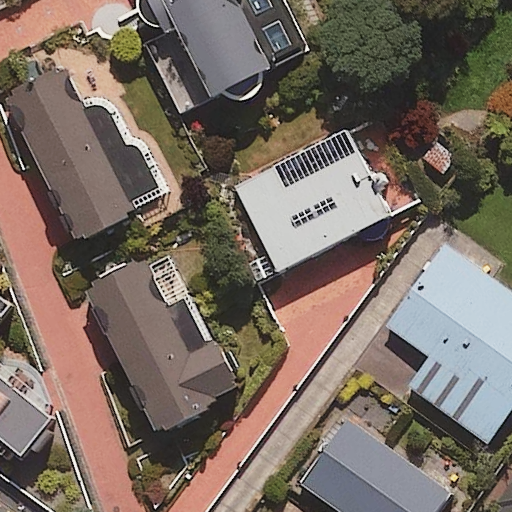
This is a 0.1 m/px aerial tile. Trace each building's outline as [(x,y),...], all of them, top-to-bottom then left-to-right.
[(273,63),(308,46),(285,0),(146,0),(148,12),(165,25),(182,27),(215,92),(225,87),(240,97),(259,96),(272,82),(273,63)] [(138,213),(64,67),(10,94),(83,240),(138,213)] [(395,212),(351,129),(241,188),(286,271),(395,212)] [(511,289),(448,245),(391,326),(434,356),(413,386),(491,441),(511,411),(511,289)] [(152,269),(146,257),(89,286),(162,430),(248,387),(225,341),(218,345),(174,258),(152,269)] [(0,285),(0,443),(22,461),(62,411),(0,362),(0,324),(19,300),(0,285)] [(440,511),(455,491),(350,418),(305,483),(347,511),(440,511)] [(511,511),(511,489),(496,511),(511,511)]
